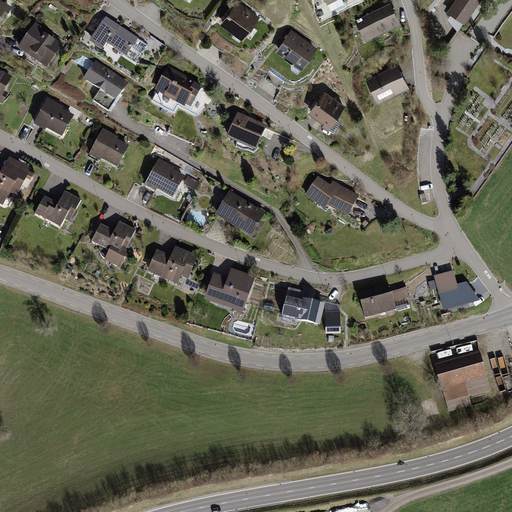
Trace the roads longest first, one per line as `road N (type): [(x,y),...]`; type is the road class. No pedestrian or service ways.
road 1 (unclassified): [(0,273),(261,360),(348,358),(511,316)]
road 2 (residential): [(0,135),(171,228),(300,275),(343,279),(465,248)]
road 3 (residential): [(452,228),(389,201),(114,0)]
road 4 (secondary): [(184,511),(433,464),(511,436)]
road 5 (track): [(412,215),(301,0)]
road 6 (residential): [(452,228),(439,180),(442,121),(422,92),(407,0)]
